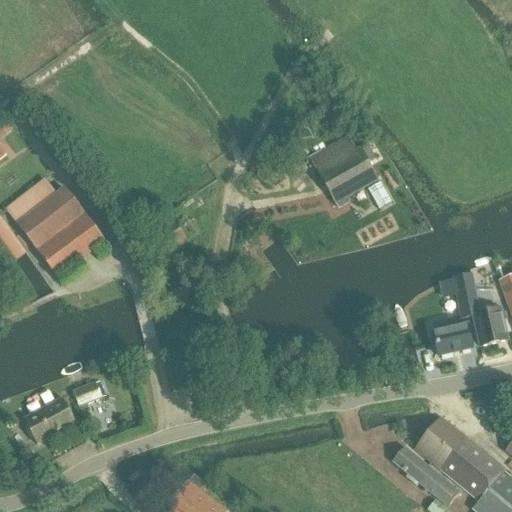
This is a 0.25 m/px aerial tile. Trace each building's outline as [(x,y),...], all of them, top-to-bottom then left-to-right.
[(6,126),(0,130),(0,162),(7,158),(0,148),(0,143),(12,134),(6,126)] [(336,207),(379,183),(360,148),(317,172),(336,207)] [(56,197),(45,182),(5,212),(17,227),(58,281),(105,245),(64,190),(56,197)] [(167,254),(185,241),(174,225),(156,237),(167,254)] [(511,317),(511,279),(500,283),(511,317)] [(467,292),(456,295),(462,321),(465,321),(474,319),(481,350),(502,346),(507,345),(503,323),(508,321),(506,314),(504,315),(503,311),(480,316),(475,292),(467,294),(467,292)] [(467,327),(465,321),(462,321),(454,324),(455,330),(433,335),(438,359),(473,350),(468,327),(467,327)] [(79,409),(103,400),(96,385),(73,394),(79,409)] [(63,401),(23,422),(27,430),(25,431),(31,441),(33,440),(37,447),(76,426),(63,401)] [(511,511),(511,478),(504,472),(441,420),(417,451),(479,502),(472,511),(511,511)] [(447,509),(459,494),(404,449),(392,464),(447,509)] [(194,479),(168,511),(223,511),(199,494),(204,487),(194,479)] [(448,511),(436,502),(427,511),(448,511)]
